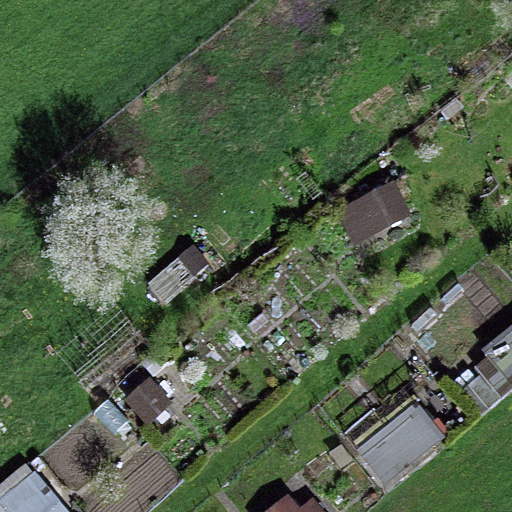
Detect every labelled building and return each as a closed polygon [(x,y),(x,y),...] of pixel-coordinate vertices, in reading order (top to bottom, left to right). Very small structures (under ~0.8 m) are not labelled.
[(412,216),(395,183),(335,211),(354,247),(412,216)] [(460,393),(481,418),(511,392),(511,323),(480,350),(487,359),(473,371),(478,378),(460,393)] [(124,401),(149,428),(175,404),(149,377),(124,401)] [(355,452),(385,489),(447,439),(416,402),(355,452)] [(0,511),(67,511),(27,464),(0,486),(0,511)] [(323,511),(313,499),(300,510),(289,496),(269,511),(323,511)]
